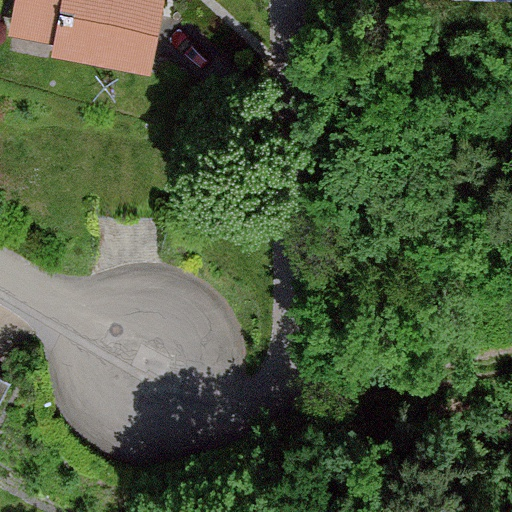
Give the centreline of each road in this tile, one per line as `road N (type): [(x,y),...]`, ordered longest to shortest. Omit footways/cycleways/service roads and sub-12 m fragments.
road 1 (track): [(288,370),(344,383),(511,362)]
road 2 (residential): [(0,274),(146,366)]
